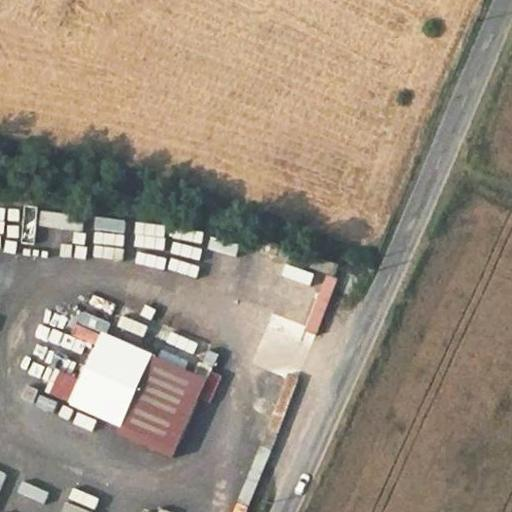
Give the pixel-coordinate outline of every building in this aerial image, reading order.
[(127,216),(125,229),(153,234),(156,221),(127,216)] [(0,272),(9,223),(0,221),(0,272)] [(35,261),(61,266),(67,239),(41,234),(35,261)] [(250,292),(247,303),(303,318),(306,308),(250,292)] [(105,336),(74,404),(120,425),(151,357),(105,336)] [(151,357),(120,425),(116,433),(170,458),(205,381),(151,357)] [(265,400),(253,430),(276,439),(288,409),(265,400)]
